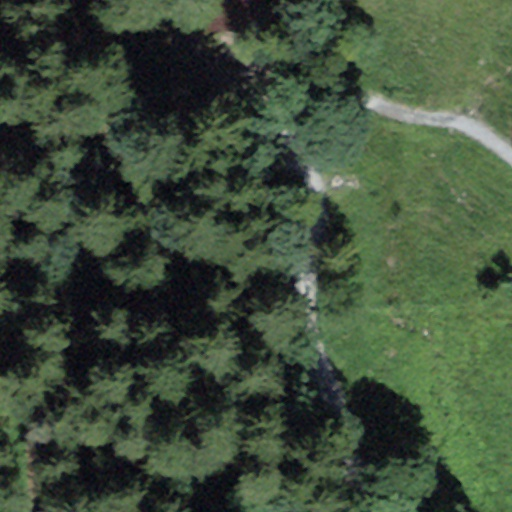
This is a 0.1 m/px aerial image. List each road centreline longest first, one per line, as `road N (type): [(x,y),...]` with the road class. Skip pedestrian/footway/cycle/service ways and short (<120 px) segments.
road 1 (track): [(351,511),(302,340),(310,198),(291,145)]
road 2 (track): [(291,145),(192,59),(155,0)]
